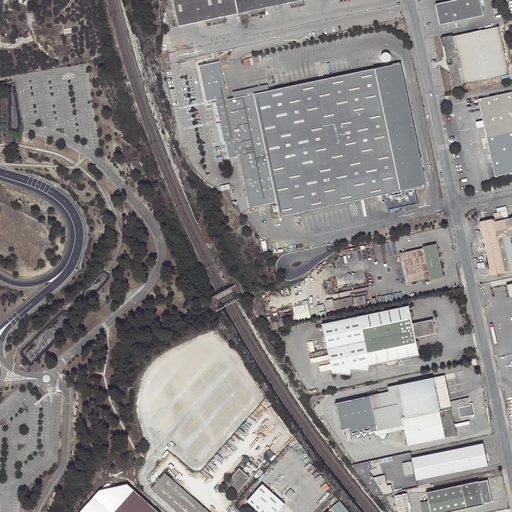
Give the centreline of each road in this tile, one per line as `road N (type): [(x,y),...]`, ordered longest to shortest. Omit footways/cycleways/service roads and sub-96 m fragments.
road 1 (unclassified): [(453,205),(511,472)]
road 2 (unclassified): [(410,0),(453,205)]
road 3 (unclassified): [(0,179),(50,199),(64,210),(72,235),(66,259),(46,277),(17,283),(0,276)]
road 4 (unclassified): [(35,299),(73,263),(76,218),(52,192),(0,172)]
road 5 (unclassified): [(35,511),(64,462),(67,399),(52,381)]
